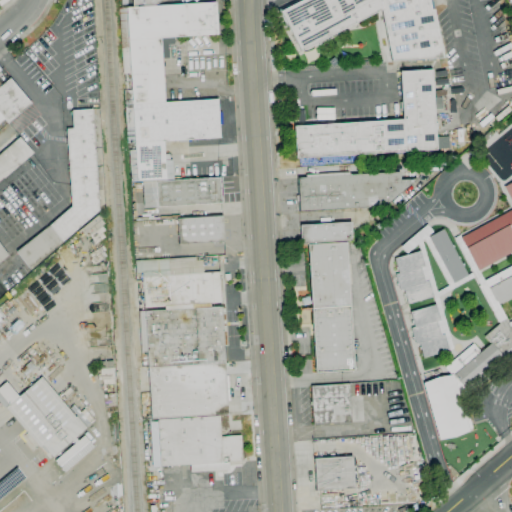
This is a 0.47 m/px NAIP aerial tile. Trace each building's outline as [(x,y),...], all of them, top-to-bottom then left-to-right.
[(381,9),(301,51),(280,11),(301,0),(429,0),(431,10),(433,9),(443,58),(391,61),(381,9)] [(126,105),(125,105),(119,8),(216,2),(218,34),(174,37),(174,44),(168,45),(169,58),(162,59),(164,102),(126,105)] [(296,158),(294,126),(335,124),(335,120),(341,119),(341,123),(403,120),(402,110),(400,110),(400,102),(402,102),(400,72),(432,70),(437,150),(296,158)] [(0,82),(2,85),(9,78),(31,104),(8,123),(4,119),(0,122),(0,82)] [(164,102),(217,99),(218,113),(222,112),(222,125),(219,125),(220,138),(163,141),(165,180),(137,181),(137,178),(130,178),(129,150),(135,150),(134,127),(126,127),(125,106),(126,106),(126,105),(164,102)] [(71,207),(66,129),(73,128),(72,110),(92,109),(97,192),(101,192),(101,193),(105,192),(106,208),(98,214),(98,211),(63,242),(29,268),(16,252),(48,226),(71,207)] [(0,261),(0,154),(20,137),(33,153),(4,178),(3,177),(0,179),(0,244),(8,255),(0,261)] [(385,206),(299,212),(297,178),(400,172),(400,180),(412,179),(412,183),(416,187),(401,200),(397,196),(385,206)] [(220,177),(221,203),(144,207),(142,182),(220,177)] [(461,237),(511,209),(511,202),(504,186),(511,181),(511,251),(479,270),(478,270),(460,237),(461,237)] [(179,244),(177,219),(222,216),(223,241),(179,244)] [(307,244),(301,245),(300,226),(351,222),(352,241),(346,242),(307,244)] [(429,237),(453,283),(468,276),(443,229),(429,237)] [(453,374),(464,388),(502,355),(491,343),(490,343),(484,336),(499,324),(453,239),(456,237),(460,235),(461,237),(460,237),(478,270),(479,270),(485,280),(511,265),(511,275),(489,288),(496,301),(497,301),(499,304),(509,323),(511,328),(511,347),(511,348),(511,350),(511,356),(461,402),(453,374)] [(346,242),(353,356),(356,356),(357,362),(356,362),(356,370),(315,373),(307,244),(346,242)] [(395,258),(399,273),(395,274),(399,291),(403,290),(407,305),(434,298),(429,281),(425,282),(421,268),(425,267),(420,251),(395,258)] [(144,308),(142,273),(136,273),(135,261),(196,257),(196,260),(202,260),(203,273),(219,272),(221,303),(144,308)] [(511,275),(511,350),(511,348),(511,347),(511,328),(509,323),(511,321),(511,296),(499,304),(497,301),(496,301),(489,288),(511,275)] [(409,312),(413,327),(409,328),(414,345),(418,344),(422,359),(448,352),(444,335),(440,336),(436,322),(439,321),(435,305),(409,312)] [(147,367),(146,352),(141,352),(138,312),(224,306),(227,345),(223,345),(224,362),(147,367)] [(451,375),(445,367),(474,343),(481,352),(490,343),(491,343),(502,355),(464,388),(453,374),(451,375)] [(224,362),(225,376),(228,376),(229,388),(226,388),(226,389),(229,389),(229,401),(227,401),(228,414),(219,415),(157,419),(151,419),(149,393),(142,393),(140,367),(147,367),(224,362)] [(461,402),(469,431),(439,440),(422,383),(451,375),(453,374),(461,402)] [(51,458),(41,447),(39,448),(5,408),(41,377),(75,417),(76,416),(86,428),(82,431),(83,432),(53,457),(52,457),(51,458)] [(313,424),(311,386),(349,384),(351,422),(313,424)] [(219,415),(220,437),(241,435),(242,461),(228,462),(229,470),(190,472),(190,465),(160,467),(160,466),(153,466),(150,422),(157,421),(157,419),(219,415)] [(61,471),(93,448),(85,436),(53,458),(61,471)] [(316,491),(314,459),(352,456),(354,488),(316,491)]
